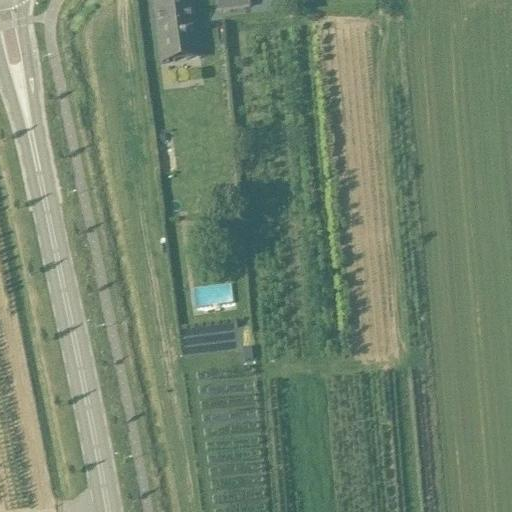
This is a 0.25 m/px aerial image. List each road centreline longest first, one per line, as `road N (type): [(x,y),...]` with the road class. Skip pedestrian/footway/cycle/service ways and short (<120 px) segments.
road 1 (tertiary): [(38,180),(107,511)]
road 2 (tertiary): [(38,180),(20,0)]
road 3 (tertiary): [(0,63),(38,180)]
